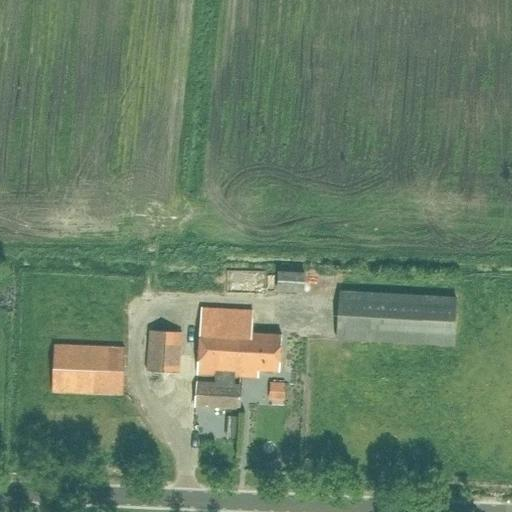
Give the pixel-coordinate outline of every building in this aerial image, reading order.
[(359,272),(340,271),(337,339),(453,345),(455,296),(358,292),(359,272)] [(265,293),(276,293),(276,273),(265,272),(265,293)] [(277,272),(276,292),(304,293),(305,273),(277,272)] [(108,342),(108,346),(54,343),(51,393),(122,396),(124,348),(125,348),(126,343),(125,343),(126,293),(27,288),(27,286),(25,286),(24,338),(108,342)] [(215,379),(235,380),(235,376),(257,377),(258,370),(279,372),(281,335),(251,333),(252,312),(201,309),(197,374),(215,375),(215,379)] [(131,319),(132,340),(140,340),(139,319),(131,319)] [(180,372),(183,332),(149,331),(146,371),(180,372)] [(235,380),(215,379),(214,383),(197,382),(196,407),(238,409),(239,384),(235,384),(235,380)] [(284,401),(285,383),(270,382),(269,400),(284,401)]
